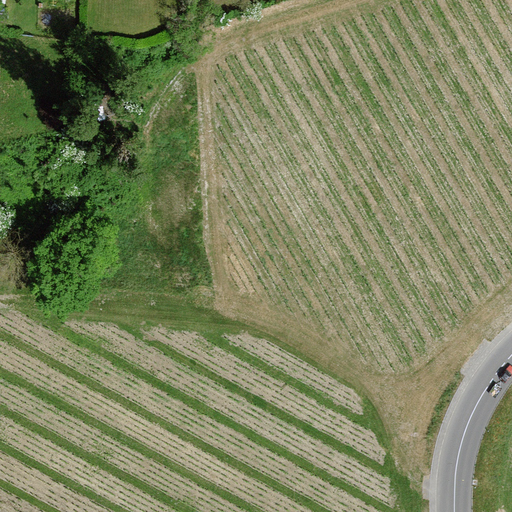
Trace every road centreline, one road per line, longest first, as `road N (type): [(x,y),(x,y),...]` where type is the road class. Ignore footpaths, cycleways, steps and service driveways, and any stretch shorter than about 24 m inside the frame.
road 1 (track): [(0,300),(202,311),(271,324),(370,385)]
road 2 (tertiary): [(455,511),(471,416),(511,356)]
